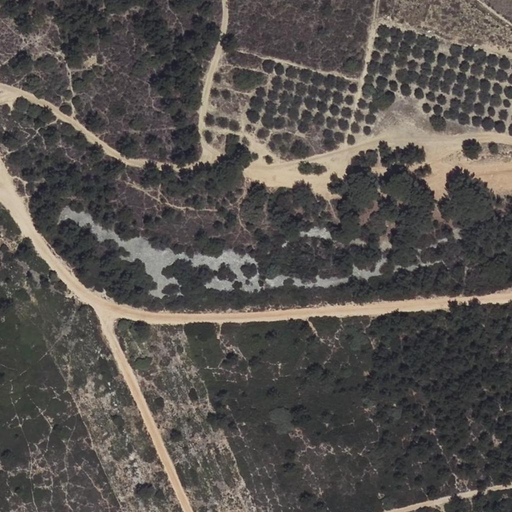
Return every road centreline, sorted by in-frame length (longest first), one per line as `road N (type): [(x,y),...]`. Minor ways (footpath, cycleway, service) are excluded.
road 1 (track): [(511,293),(196,319),(131,312),(67,281),(0,188)]
road 2 (track): [(0,101),(28,95),(90,138),(176,170),(339,192),(511,156)]
road 3 (track): [(102,304),(189,511)]
road 4 (track): [(511,484),(393,511)]
